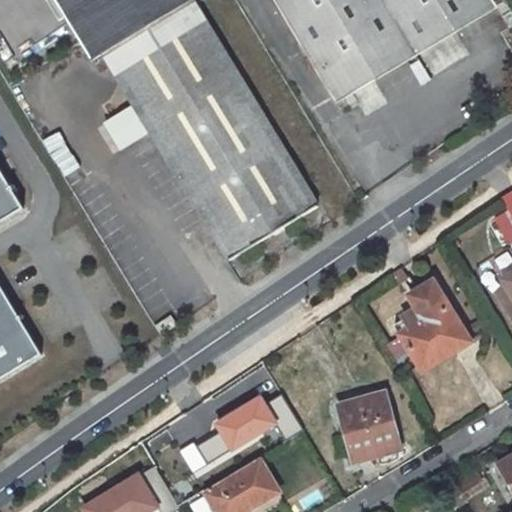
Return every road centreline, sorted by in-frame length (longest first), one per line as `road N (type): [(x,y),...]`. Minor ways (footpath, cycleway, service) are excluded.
road 1 (residential): [(0,485),(511,138)]
road 2 (unknown): [(74,71),(181,232),(250,312)]
road 3 (unknown): [(267,0),(400,212)]
road 4 (residential): [(349,511),(511,416)]
road 5 (unknown): [(360,148),(511,54)]
